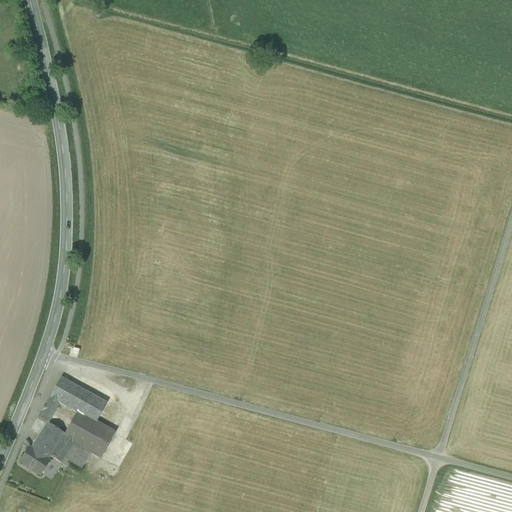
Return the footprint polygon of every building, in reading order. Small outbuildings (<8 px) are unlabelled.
[(96,423),(106,404),(95,398),(84,392),(60,378),(49,398),(59,403),(78,413),(96,423)] [(95,398),(100,389),(89,383),(84,392),(95,398)] [(111,394),(100,388),(100,389),(95,398),(106,404),(109,399),(111,394)] [(59,403),(49,398),(45,404),(55,410),(59,403)] [(120,405),(109,399),(106,404),(96,423),(106,429),(120,405)] [(55,410),(45,404),(41,411),(52,417),(55,410)] [(52,417),(41,411),(37,418),(48,424),(52,417)] [(78,413),(67,435),(76,441),(75,443),(91,453),(100,458),(114,434),(106,429),(96,423),(78,413)] [(67,435),(48,424),(36,442),(41,445),(40,447),(52,454),(51,457),(61,463),(65,457),(75,443),(76,441),(67,435)] [(41,445),(36,442),(30,450),(29,449),(20,461),(40,475),(48,462),(48,461),(51,457),(52,454),(40,447),(41,445)] [(91,453),(75,443),(65,457),(70,461),(82,468),(91,453)] [(70,461),(65,457),(61,463),(66,467),(70,461)]
